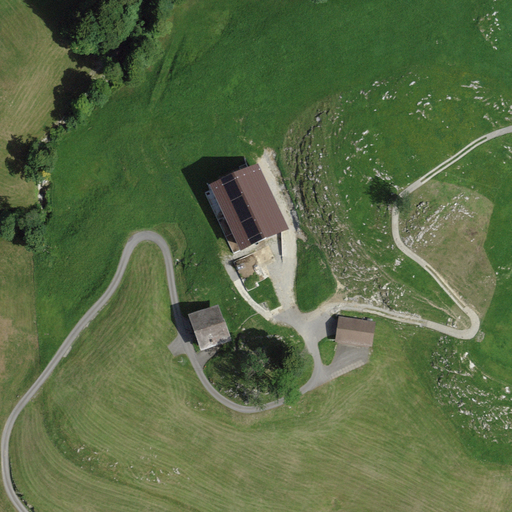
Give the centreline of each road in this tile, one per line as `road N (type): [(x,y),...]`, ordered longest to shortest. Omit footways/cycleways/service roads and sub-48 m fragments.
road 1 (track): [(24,511),(5,472),(11,420),(111,295),(129,248),(144,237),(167,244),(182,335),(203,386),(240,415),(351,369)]
road 2 (track): [(313,385),(309,332),(334,308),(462,337),(472,321),(392,247),(394,203),(490,133),(511,126)]
